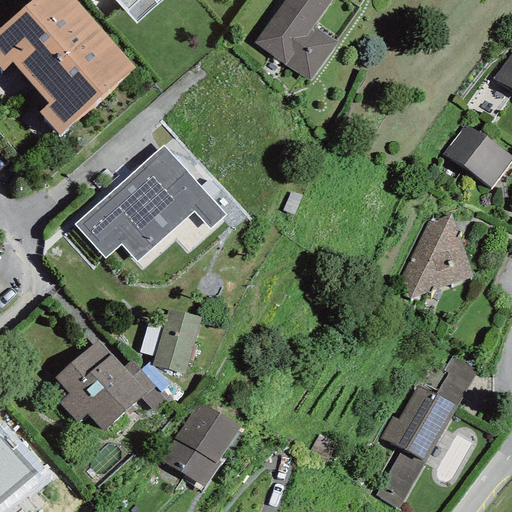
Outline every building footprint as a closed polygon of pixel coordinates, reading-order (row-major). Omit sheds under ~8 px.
[(76,0),(34,0),(0,30),(0,66),(3,70),(12,62),(48,104),(39,112),(59,135),(136,68),(76,0)] [(115,0),(137,24),(164,0),(115,0)] [(284,0),(254,42),(309,81),(336,43),(313,27),(331,0),(284,0)] [(511,51),(492,79),(511,92),(511,51)] [(511,156),(464,124),(442,155),(490,188),(511,158),(511,156)] [(164,146),(75,225),(104,258),(121,244),(137,262),(193,212),(209,229),(225,214),(164,146)] [(451,214),(427,221),(401,277),(410,300),(472,277),(451,214)] [(141,320),(151,324),(162,300),(151,296),(141,320)] [(200,317),(167,310),(152,367),(184,374),(200,317)] [(55,379),(69,394),(58,404),(76,423),(87,414),(103,432),(141,399),(146,393),(123,368),(97,340),(55,379)] [(477,371),(452,356),(443,371),(448,373),(468,385),(469,386),(477,371)] [(123,368),(146,393),(154,385),(132,361),(123,368)] [(435,396),(456,407),(468,385),(448,373),(435,396)] [(168,398),(154,385),(146,393),(141,399),(155,412),(168,398)] [(435,396),(417,385),(397,420),(392,417),(380,438),(401,450),(375,497),(398,510),(456,407),(435,396)] [(240,427),(199,402),(159,461),(203,488),(240,427)] [(0,509),(44,472),(2,423),(0,424),(0,509)]
